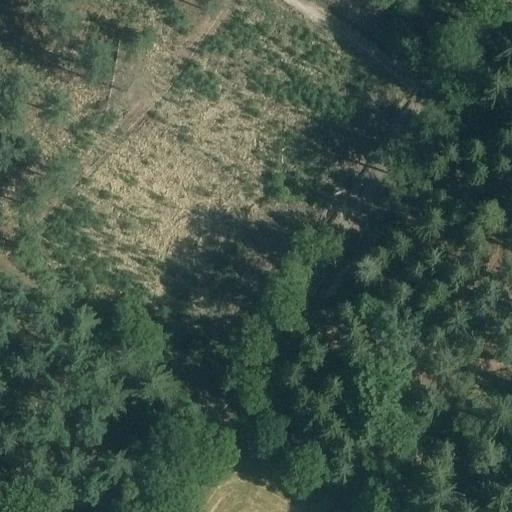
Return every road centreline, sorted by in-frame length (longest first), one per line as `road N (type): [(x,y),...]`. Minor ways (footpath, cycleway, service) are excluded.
road 1 (track): [(432,97),(146,511)]
road 2 (track): [(0,259),(215,414)]
road 3 (track): [(295,0),(432,97)]
